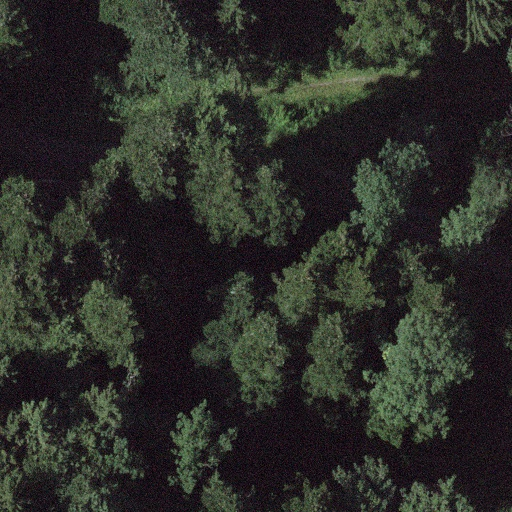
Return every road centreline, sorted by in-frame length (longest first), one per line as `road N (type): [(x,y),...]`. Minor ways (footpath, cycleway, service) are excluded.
road 1 (track): [(511,283),(279,163),(64,153),(0,131)]
road 2 (track): [(511,81),(219,104),(64,153)]
